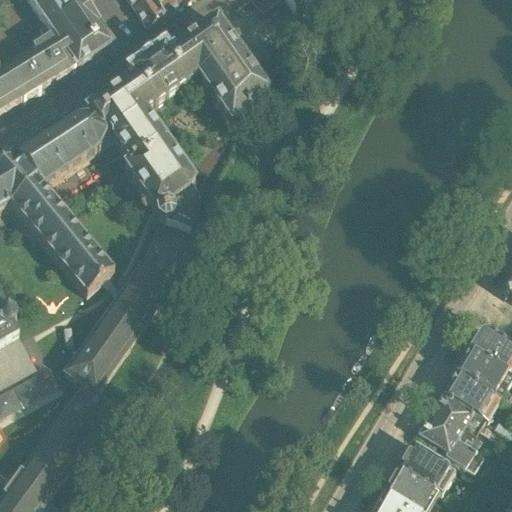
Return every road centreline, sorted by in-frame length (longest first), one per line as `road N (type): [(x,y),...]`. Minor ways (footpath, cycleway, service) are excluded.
road 1 (tertiary): [(337,511),(465,299)]
road 2 (residential): [(136,55),(0,144)]
